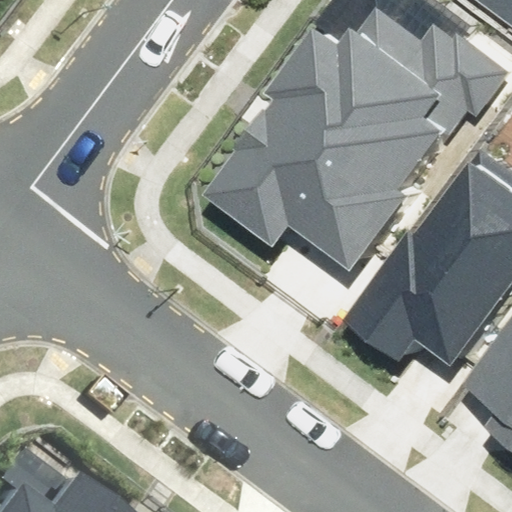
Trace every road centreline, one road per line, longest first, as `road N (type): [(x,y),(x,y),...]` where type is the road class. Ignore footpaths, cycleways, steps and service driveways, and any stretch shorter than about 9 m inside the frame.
road 1 (residential): [(373,511),(0,235)]
road 2 (residential): [(0,224),(165,0)]
